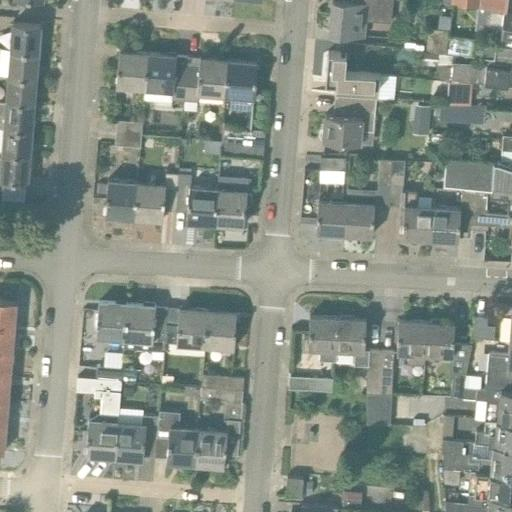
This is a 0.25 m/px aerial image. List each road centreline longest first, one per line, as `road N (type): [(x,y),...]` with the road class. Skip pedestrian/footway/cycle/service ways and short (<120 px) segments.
road 1 (residential): [(67,260),(83,11)]
road 2 (residential): [(277,273),(301,28)]
road 3 (residential): [(265,511),(277,273)]
road 4 (residential): [(46,497),(67,260)]
road 5 (residential): [(511,283),(277,273)]
road 6 (residential): [(301,28),(83,11)]
road 7 (residential): [(277,273),(67,260)]
road 8 (residential): [(227,511),(46,497)]
